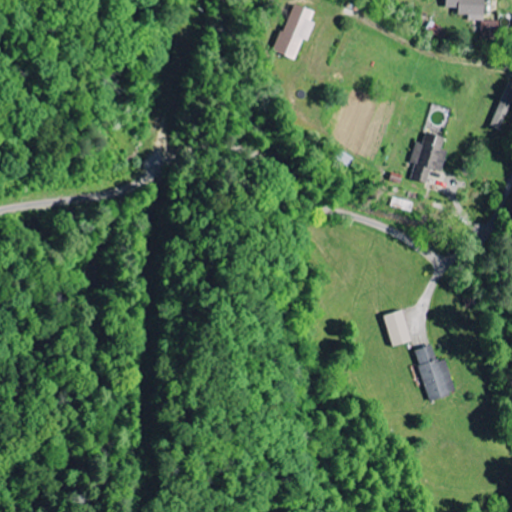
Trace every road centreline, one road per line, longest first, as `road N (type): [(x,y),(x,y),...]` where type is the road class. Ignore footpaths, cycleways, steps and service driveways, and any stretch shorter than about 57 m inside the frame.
road 1 (residential): [(511,183),(487,235),(451,260),(305,197),(273,166),(238,148),(185,153),(130,187)]
road 2 (residential): [(0,211),(130,187)]
